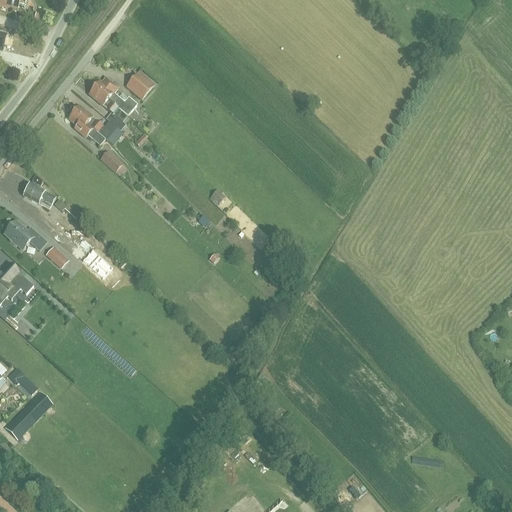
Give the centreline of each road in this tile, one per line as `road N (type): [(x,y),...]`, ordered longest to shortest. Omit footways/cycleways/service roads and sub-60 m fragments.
road 1 (unclassified): [(0,119),(74,0)]
road 2 (unclassified): [(0,168),(86,58)]
